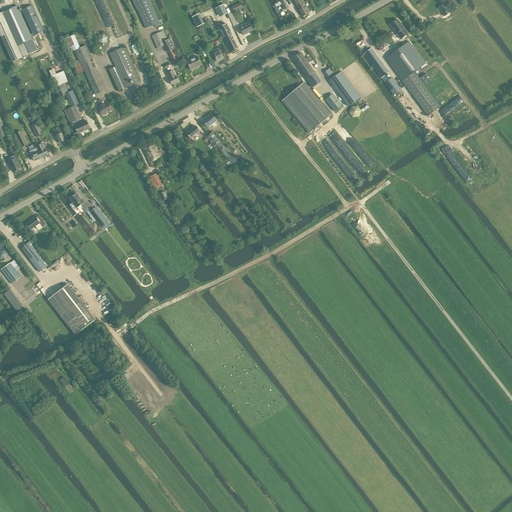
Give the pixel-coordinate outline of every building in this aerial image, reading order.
[(151,3),(149,0),(132,0),(137,9),(146,28),(154,24),(155,27),(160,25),(150,3),(151,3)] [(284,10),(289,7),(284,0),(283,0),(280,2),(284,10)] [(452,10),(459,5),(456,0),(448,0),(447,1),(452,10)] [(234,12),(243,8),(241,3),(232,7),(234,12)] [(304,3),(296,7),(302,17),(309,13),(304,3)] [(22,9),(34,35),(43,31),(32,5),(22,9)] [(222,16),(227,13),(223,5),(217,7),(222,16)] [(0,31),(13,61),(37,50),(17,6),(0,13),(0,31)] [(410,37),(397,19),(390,25),(401,40),(405,36),(407,39),(410,37)] [(243,35),(254,30),(250,22),(240,28),(243,35)] [(224,38),(224,37),(231,34),(226,23),(218,27),(222,35),(220,36),(221,39),(224,38)] [(163,30),(151,36),(157,49),(164,46),(167,52),(168,52),(173,62),(177,60),(172,50),(175,48),(170,38),(167,40),(163,30)] [(81,64),(82,64),(95,95),(105,90),(91,60),(93,59),(86,45),(80,48),(74,34),(64,39),(70,52),(74,50),(81,64)] [(231,51),(237,48),(231,34),(224,37),(231,51)] [(386,59),(427,116),(440,107),(414,71),(427,62),(410,40),(386,59)] [(386,53),(390,50),(389,45),(384,43),(380,46),(381,51),(386,53)] [(222,56),(223,55),(223,56),(226,55),(221,45),(218,46),(220,49),(219,49),(218,48),(212,51),(217,61),(223,58),(222,56)] [(140,81),(124,47),(110,53),(116,66),(109,69),(119,90),(140,81)] [(381,76),(388,71),(370,47),(363,53),(381,76)] [(312,87),(321,81),(314,73),(315,73),(308,63),(311,60),(309,56),(305,59),(301,52),(292,59),(306,78),(312,87)] [(187,61),(191,69),(201,65),(197,56),(187,61)] [(330,68),(324,72),(329,80),(330,80),(345,101),(348,106),(355,101),(359,98),(341,73),(336,77),(335,76),(330,68)] [(173,70),(167,73),(170,78),(169,79),(172,85),(179,81),(176,75),(175,76),(173,70)] [(63,72),(52,77),(56,87),(68,82),(63,72)] [(392,77),(384,83),(388,88),(394,95),(401,90),(392,77)] [(331,114),(318,99),(304,82),(281,102),(309,134),(331,114)] [(72,90),(64,94),(70,104),(67,106),(68,108),(71,107),(79,103),(72,90)] [(341,106),(332,95),(325,101),(334,112),(341,106)] [(102,116),(109,112),(113,110),(109,102),(105,104),(105,103),(98,106),(102,116)] [(351,107),(349,112),(349,113),(352,117),(358,117),(361,111),(357,106),(351,107)] [(68,108),(64,110),(70,123),(78,119),(72,107),(71,107),(68,108)] [(203,121),(208,127),(209,128),(211,126),(211,125),(210,124),(216,119),(211,112),(207,116),(207,117),(203,121)] [(75,126),(78,133),(90,128),(86,120),(75,126)] [(37,125),(32,127),(37,137),(42,134),(38,124),(37,125)] [(186,132),(191,139),(200,131),(196,125),(190,130),(190,129),(186,132)] [(56,136),(59,143),(65,140),(62,133),(61,133),(59,127),(57,128),(59,134),(56,136)] [(21,142),(25,140),(20,131),(16,133),(21,142)] [(209,134),(218,146),(221,144),(212,132),(209,134)] [(16,133),(14,134),(18,145),(20,148),(23,146),(21,142),(16,133)] [(218,146),(209,134),(206,136),(209,139),(216,148),(218,146)] [(34,161),(48,154),(45,149),(46,148),(44,143),(36,147),(36,148),(30,151),(32,155),(31,155),(34,161)] [(222,143),(221,144),(218,146),(223,153),(227,150),(222,143)] [(144,150),(150,162),(160,157),(159,154),(163,152),(161,149),(158,151),(154,144),(144,150)] [(8,162),(13,172),(14,171),(15,171),(17,171),(17,170),(20,168),(16,158),(15,158),(14,155),(9,158),(10,161),(8,162)] [(149,176),(154,187),(162,184),(156,173),(149,176)] [(81,199),(76,193),(70,198),(73,202),(72,203),(76,207),(77,208),(81,205),(86,211),(90,212),(102,228),(108,223),(96,207),(94,208),(92,205),(85,204),(84,203),(84,202),(81,198),(81,199)] [(46,224),(40,215),(36,217),(35,216),(31,219),(31,220),(26,224),(30,230),(39,223),(42,227),(46,224)] [(21,248),(39,272),(46,266),(28,243),(21,248)] [(10,263),(1,270),(4,275),(6,274),(13,283),(19,278),(12,269),(14,268),(10,263)] [(13,284),(7,290),(17,301),(23,296),(13,284)] [(66,284),(47,299),(74,333),(94,318),(66,284)] [(63,377),(59,381),(64,387),(65,387),(68,384),(63,377)]
